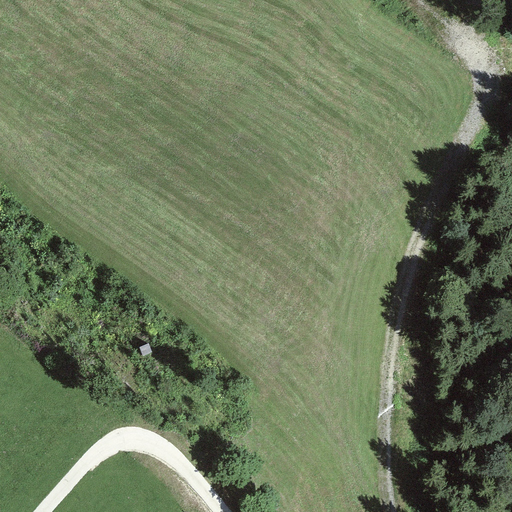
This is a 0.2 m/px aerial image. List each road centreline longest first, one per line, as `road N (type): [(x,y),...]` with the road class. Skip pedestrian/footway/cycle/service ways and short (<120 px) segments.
road 1 (track): [(391,511),(384,428),(405,278),(476,104),(482,62)]
road 2 (track): [(43,511),(85,464),(130,441),(165,451),(221,511)]
